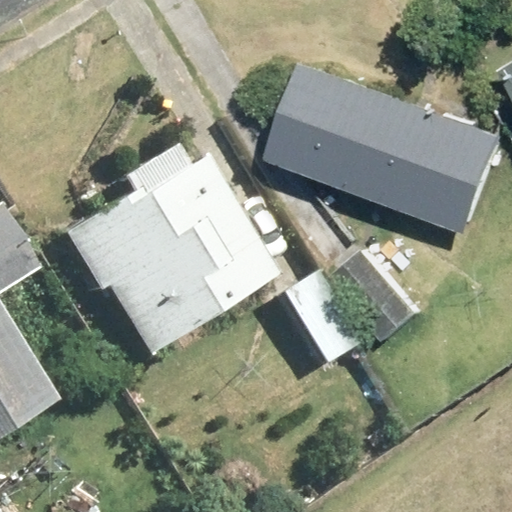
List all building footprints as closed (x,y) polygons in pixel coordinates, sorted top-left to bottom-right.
[(511,136),(317,63),(279,163),(481,239),(511,157),(511,136)] [(60,236),(135,359),(267,280),(193,157),(60,236)] [(0,427),(39,404),(0,339),(0,288),(22,275),(0,241),(0,427)] [(369,249),(333,278),(385,342),(421,314),(369,249)] [(307,276),(273,296),(315,366),(349,346),(307,276)]
